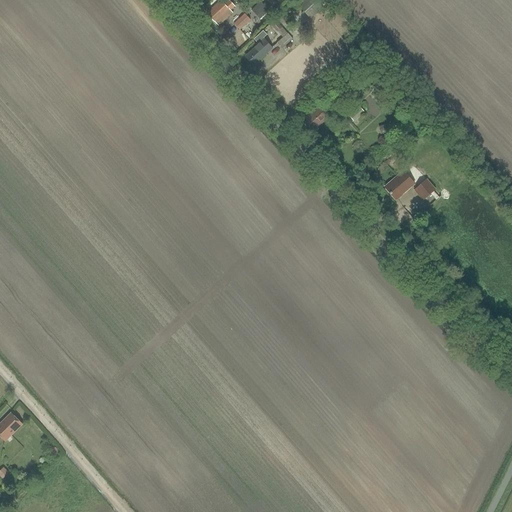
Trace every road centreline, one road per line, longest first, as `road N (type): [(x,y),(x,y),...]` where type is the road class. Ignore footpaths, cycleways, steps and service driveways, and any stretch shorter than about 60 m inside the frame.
road 1 (unclassified): [(511,467),(490,511),(118,511),(0,374)]
road 2 (tertiary): [(511,369),(450,316),(160,0)]
